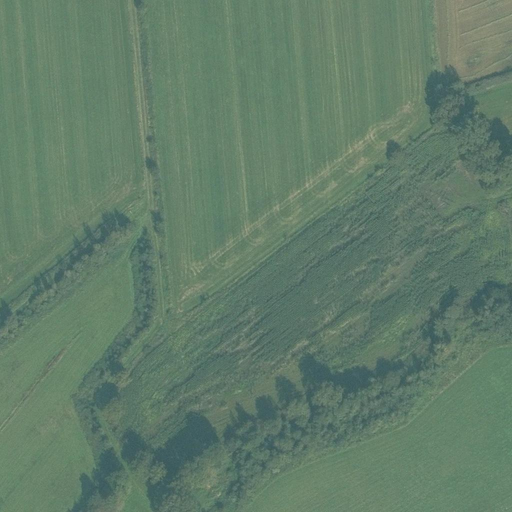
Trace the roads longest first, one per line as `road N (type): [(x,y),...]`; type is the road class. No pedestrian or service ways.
road 1 (track): [(132,0),(160,314),(111,379),(100,409),(109,441),(162,511)]
road 2 (track): [(0,324),(150,201)]
